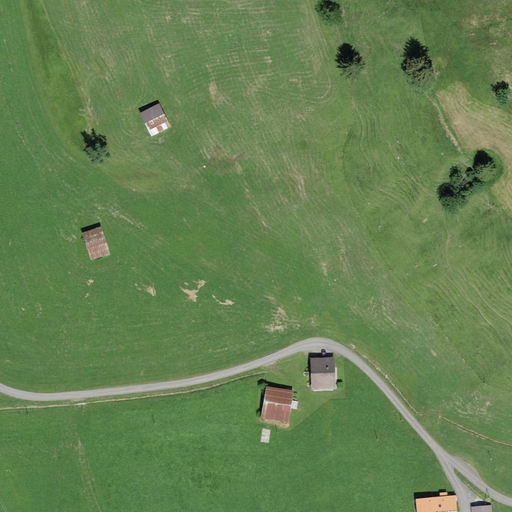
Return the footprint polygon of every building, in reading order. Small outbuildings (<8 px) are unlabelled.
[(161,106),(144,115),(154,135),(171,126),(161,106)] [(85,234),(93,258),(108,254),(99,229),(85,234)] [(313,372),(313,389),(334,388),(334,371),(332,371),(332,361),(315,362),(315,371),(313,372)] [(264,418),(288,422),(293,392),(286,391),(285,394),(269,391),(264,418)] [(455,511),(454,496),(445,497),(445,494),(441,495),(441,498),(419,500),(420,510),(423,510),(422,511),(455,511)]
